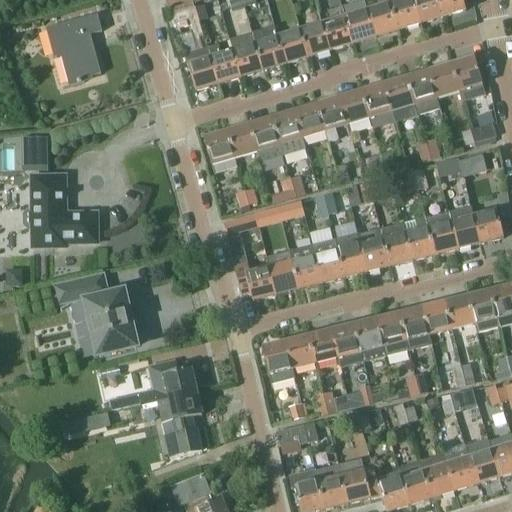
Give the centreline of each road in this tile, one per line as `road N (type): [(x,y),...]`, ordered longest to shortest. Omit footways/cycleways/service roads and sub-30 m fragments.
road 1 (residential): [(172,125),(495,28)]
road 2 (residential): [(229,335),(511,262)]
road 3 (residential): [(229,335),(172,125)]
road 4 (residential): [(274,511),(229,335)]
road 5 (residential): [(172,125),(137,0)]
